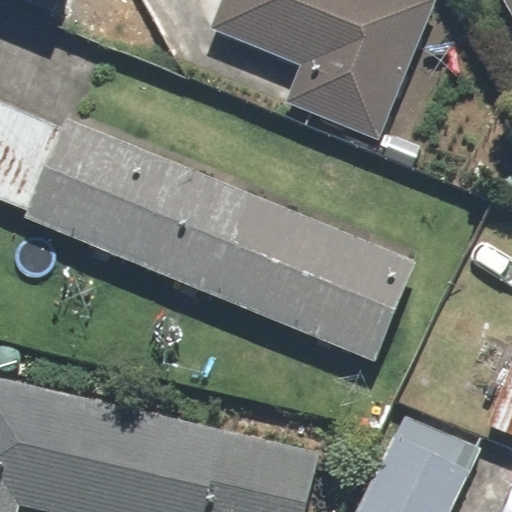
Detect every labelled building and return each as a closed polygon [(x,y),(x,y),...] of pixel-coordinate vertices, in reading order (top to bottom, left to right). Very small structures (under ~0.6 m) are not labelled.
[(383,144),(442,0),(227,0),(214,32),(303,68),(288,104),(383,144)] [(0,198),(34,213),(31,220),(382,365),(427,256),(76,111),(70,125),(0,96),(0,198)] [(511,373),(488,423),(511,434),(511,373)] [(307,511),(321,452),(0,377),(0,511),(23,511),(27,497),(92,511),(307,511)] [(414,410),(362,511),(461,511),(493,449),(414,410)]
